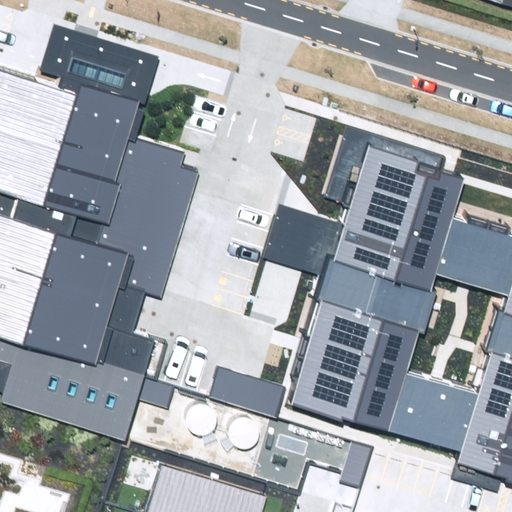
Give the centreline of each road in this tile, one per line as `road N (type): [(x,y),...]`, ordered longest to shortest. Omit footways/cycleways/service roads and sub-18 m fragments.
road 1 (residential): [(364,41),(511,86)]
road 2 (residential): [(228,0),(364,41)]
